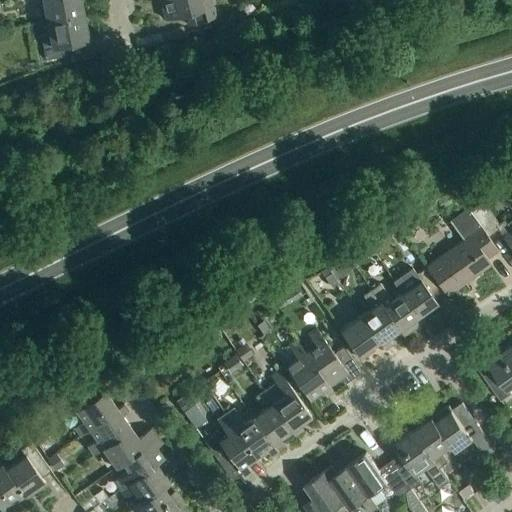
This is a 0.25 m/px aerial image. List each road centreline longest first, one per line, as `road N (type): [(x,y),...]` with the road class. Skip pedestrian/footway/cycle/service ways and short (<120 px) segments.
road 1 (primary): [(0,291),(291,152),(511,72)]
road 2 (residential): [(432,353),(511,463)]
road 3 (residential): [(432,353),(411,355),(357,395),(379,424)]
